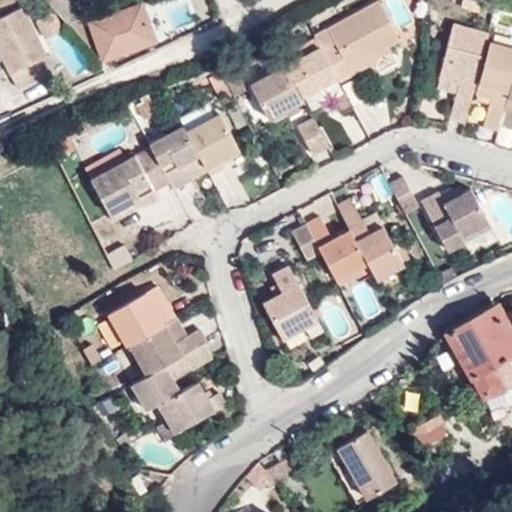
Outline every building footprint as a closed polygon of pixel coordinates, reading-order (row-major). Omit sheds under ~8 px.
[(389,43),(398,38),(378,0),(314,35),(316,38),(333,69),(336,76),(338,80),(351,73),(347,66),(389,43)] [(103,65),(159,45),(142,1),(87,22),(103,65)] [(44,71),(37,58),(47,52),(23,5),(0,17),(0,48),(18,84),(44,71)] [(328,10),(310,20),(314,28),(332,18),(328,10)] [(488,30),(453,21),(439,73),(458,79),(449,115),(465,119),(488,30)] [(333,69),(316,38),(296,47),(300,56),(287,63),(303,93),(318,86),(314,79),(333,69)] [(511,45),(489,40),(478,81),(508,89),(511,74),(511,45)] [(351,73),(376,60),(375,58),(392,49),(389,43),(347,66),(351,73)] [(303,93),(287,63),(252,82),(271,116),(289,107),(289,103),(294,101),(296,103),(306,98),(303,93)] [(318,86),(336,76),(333,69),(314,79),(318,86)] [(505,98),(500,119),(511,122),(511,74),(508,89),(505,98)] [(476,90),(491,94),(505,98),(508,89),(478,81),(476,90)] [(342,110),(352,105),(344,89),(333,94),(342,110)] [(484,123),(498,127),(500,119),(505,98),(491,94),(484,123)] [(187,123),(152,142),(153,144),(172,179),(176,187),(190,179),(187,173),(185,167),(205,157),(208,163),(213,171),(228,164),(226,160),(224,156),(241,147),(222,111),(190,128),(187,123)] [(311,116),(296,125),(310,153),(326,145),(311,116)] [(155,188),(172,179),(153,144),(93,176),(111,212),(140,196),(144,204),(145,205),(160,198),(155,188)] [(244,152),(241,147),(224,156),(226,160),(244,152)] [(185,167),(187,173),(208,163),(205,157),(185,167)] [(211,177),(229,208),(247,198),(230,167),(211,177)] [(371,175),(380,202),(393,198),(384,170),(371,175)] [(402,172),(389,179),(404,206),(416,199),(402,172)] [(444,198),(441,191),(439,188),(422,196),(448,247),(465,238),(460,230),(488,216),(471,184),(464,188),(460,180),(450,186),(454,193),(444,198)] [(450,186),(441,191),(444,198),(454,193),(450,186)] [(340,201),(353,225),(354,227),(367,219),(353,194),(340,201)] [(115,219),(144,204),(140,196),(111,212),(115,219)] [(323,212),(308,219),(323,247),(341,280),(373,263),(376,268),(378,274),(406,259),(385,222),(372,229),(360,237),(354,227),(353,225),(334,235),(323,212)] [(460,230),(465,238),(493,223),(488,216),(460,230)] [(323,247),(308,219),(295,226),(310,254),(323,247)] [(360,237),(372,229),(367,219),(354,227),(360,237)] [(107,255),(115,270),(133,261),(125,246),(107,255)] [(276,269),(281,280),(285,288),(277,291),(266,297),(283,331),(286,334),(320,315),(301,279),(291,261),(276,269)] [(439,269),(443,277),(456,271),(452,262),(439,269)] [(341,280),(343,284),(376,268),(373,263),(341,280)] [(365,320),(382,312),(367,278),(349,286),(365,320)] [(285,288),(281,280),(273,284),(277,291),(285,288)] [(168,320),(170,319),(178,314),(159,283),(149,289),(168,320)] [(206,339),(208,338),(201,325),(188,332),(181,336),(170,319),(168,320),(149,289),(111,311),(129,343),(133,342),(150,372),(170,360),(181,354),(206,339)] [(511,305),(510,307),(506,309),(500,300),(445,330),(483,396),(489,393),(490,393),(511,383),(511,305)] [(181,336),(188,332),(178,314),(170,319),(181,336)] [(214,354),(206,339),(181,354),(189,368),(214,354)] [(95,342),(86,346),(95,363),(105,358),(95,342)] [(189,368),(181,354),(170,360),(177,374),(189,368)] [(150,372),(137,379),(152,406),(162,400),(179,428),(229,399),(222,387),(211,393),(201,377),(185,386),(177,374),(170,360),(150,372)] [(438,409),(408,424),(412,431),(442,416),(438,409)] [(368,429),(339,445),(367,494),(390,481),(393,473),(368,429)] [(119,435),(127,445),(135,439),(128,430),(119,435)] [(367,494),(339,445),(329,450),(357,499),(367,494)] [(268,468),(276,480),(300,466),(293,454),(268,468)] [(143,477),(136,467),(137,466),(134,461),(126,467),(137,482),(143,477)] [(269,484),(276,480),(268,468),(264,470),(261,472),(269,484)]
